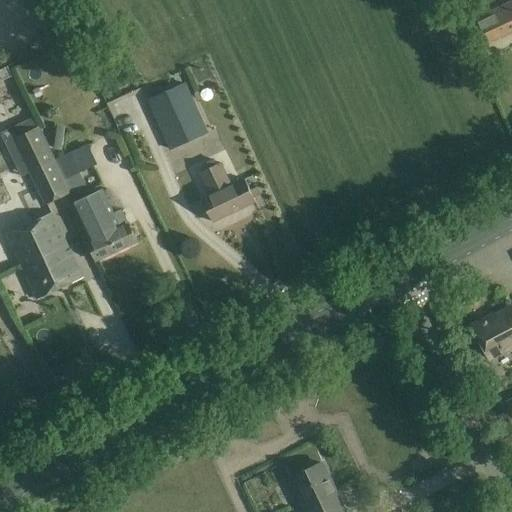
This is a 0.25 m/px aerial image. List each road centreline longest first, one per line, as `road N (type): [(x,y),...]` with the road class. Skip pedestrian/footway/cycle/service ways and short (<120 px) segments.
road 1 (secondary): [(0,494),(400,279)]
road 2 (unclassified): [(511,508),(400,279)]
road 3 (secondary): [(400,279),(511,219)]
